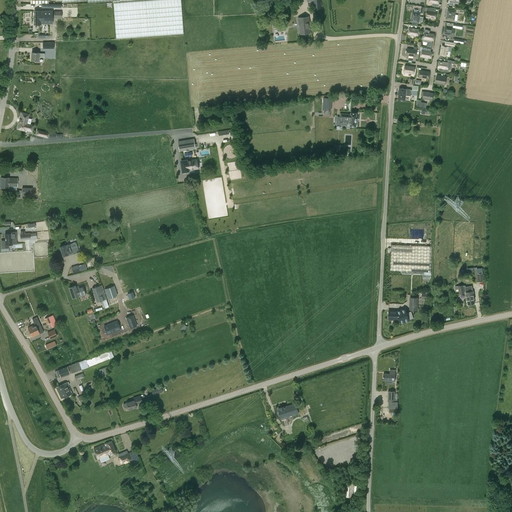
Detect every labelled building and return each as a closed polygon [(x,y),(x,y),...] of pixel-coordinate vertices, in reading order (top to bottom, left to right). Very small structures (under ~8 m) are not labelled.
[(116,38),(183,33),(180,0),(54,0),(55,1),(61,0),(61,2),(87,0),(87,2),(113,1),(116,38)] [(314,1),(315,14),(321,13),(320,0),(307,0),(307,1),(314,1)] [(456,11),(448,9),(446,19),(454,20),(456,11)] [(427,10),(426,17),(436,19),(437,12),(427,10)] [(34,11),(34,24),(40,25),(40,23),(52,23),(52,11),(34,11)] [(411,21),(419,23),(420,13),(413,12),(411,21)] [(301,34),(310,33),(309,25),(310,25),(309,17),(298,18),(299,26),(300,26),(301,34)] [(418,36),(419,29),(409,28),(408,34),(418,36)] [(445,28),(444,35),(451,36),(450,39),(453,39),(455,30),(445,28)] [(425,29),(425,32),(423,39),(433,41),(434,34),(427,33),(428,30),(425,29)] [(447,56),(449,46),(442,45),(440,55),(447,56)] [(417,47),(414,46),(414,49),(407,49),(406,55),(416,56),(417,47)] [(422,47),(422,50),(421,57),(431,58),(432,52),(431,52),(431,48),(422,47)] [(44,57),(44,53),(39,53),(32,52),(31,60),(38,61),(38,57),(44,57)] [(451,60),(448,60),(447,62),(439,61),(438,68),(448,69),(449,63),(451,63),(451,60)] [(415,66),(405,65),(404,73),(414,74),(415,66)] [(430,71),(420,70),(418,77),(429,79),(430,71)] [(447,77),(437,75),(435,83),(445,84),(447,77)] [(410,96),(410,89),(399,88),(398,99),(405,100),(406,95),(410,96)] [(432,100),(434,93),(422,91),(421,95),(423,96),(423,98),(432,100)] [(331,111),(332,98),(323,98),(322,110),(331,111)] [(25,130),(32,131),(33,126),(26,124),(29,114),(21,112),(20,118),(19,123),(17,129),(25,131),(25,130)] [(350,124),(350,127),(356,127),(356,122),(357,118),(357,113),(351,113),(351,114),(343,114),(342,123),(350,124)] [(49,133),(37,130),(36,135),(36,137),(45,140),(47,140),(47,138),(48,138),(49,133)] [(191,142),(179,144),(180,151),(192,149),(191,142)] [(187,160),(181,161),(183,172),(189,171),(189,170),(194,169),(198,168),(197,159),(192,160),(187,161),(187,160)] [(17,187),(18,178),(1,177),(1,187),(8,187),(17,187)] [(422,188),(432,188),(432,178),(422,178),(422,188)] [(32,188),(22,187),(22,198),(32,198),(32,188)] [(412,207),(412,196),(402,195),(402,207),(412,207)] [(412,203),(411,216),(416,216),(416,220),(425,220),(425,216),(421,216),(422,203),(412,203)] [(16,231),(12,231),(12,234),(5,234),(5,240),(2,240),(2,248),(9,247),(9,245),(12,244),(12,237),(17,237),(16,231)] [(70,249),(69,244),(60,247),(63,256),(68,254),(69,255),(79,252),(77,246),(70,249)] [(423,275),(423,272),(431,272),(432,246),(391,245),(390,270),(402,271),(402,274),(423,275)] [(95,261),(71,267),(73,273),(82,270),(82,271),(90,269),(92,269),(91,268),(95,267),(95,266),(97,266),(97,264),(96,264),(95,261)] [(478,273),(477,267),(467,268),(467,273),(474,272),(475,282),(484,281),(483,273),(478,273)] [(85,294),(82,283),(69,288),(72,298),(85,294)] [(101,285),(94,288),(98,302),(106,300),(101,285)] [(472,286),(465,287),(465,285),(463,286),(463,285),(458,285),(459,294),(464,293),(464,292),(466,292),(468,304),(474,303),(474,299),(475,299),(473,291),(472,286)] [(114,286),(104,289),(107,295),(108,298),(117,295),(116,292),(114,286)] [(399,316),(399,319),(401,323),(409,320),(406,311),(399,313),(400,315),(400,316),(399,316)] [(45,318),(47,324),(52,322),(56,320),(53,315),(49,317),(49,316),(45,318)] [(136,325),(132,315),(126,317),(130,328),(136,325)] [(40,334),(44,332),(37,317),(32,319),(35,325),(28,328),(32,337),(39,334),(40,334)] [(107,334),(114,332),(120,330),(117,321),(110,323),(111,324),(104,326),(107,334)] [(50,339),(57,336),(54,329),(47,332),(50,339)] [(47,349),(56,345),(54,341),(45,345),(47,349)] [(55,371),(57,378),(60,377),(70,374),(114,357),(111,350),(99,354),(99,355),(86,360),(86,359),(67,366),(55,371)] [(106,367),(99,369),(101,375),(108,373),(106,367)] [(395,381),(395,370),(390,370),(390,374),(384,374),(383,380),(391,380),(391,381),(395,381)] [(61,399),(72,394),(67,382),(56,387),(61,399)] [(163,392),(161,387),(151,390),(153,395),(163,392)] [(388,408),(398,408),(398,402),(395,402),(395,391),(388,391),(388,402),(388,408)] [(142,402),(142,401),(145,400),(144,397),(145,397),(144,395),(143,396),(143,394),(133,397),(134,400),(126,402),(127,402),(123,403),(123,404),(123,406),(123,407),(124,407),(125,408),(128,407),(129,410),(137,407),(136,405),(142,402)] [(279,416),(280,415),(282,419),(286,418),(285,417),(298,413),(295,403),(286,407),(286,406),(278,408),(279,411),(278,412),(278,413),(278,414),(278,415),(279,416)] [(109,455),(116,452),(111,441),(105,443),(105,444),(94,448),(98,459),(109,454),(109,455)] [(128,462),(129,461),(131,460),(129,452),(128,453),(127,450),(118,454),(119,456),(118,457),(118,458),(118,459),(119,462),(120,463),(121,464),(123,463),(125,463),(128,462)] [(138,457),(135,450),(129,453),(132,460),(138,457)]
